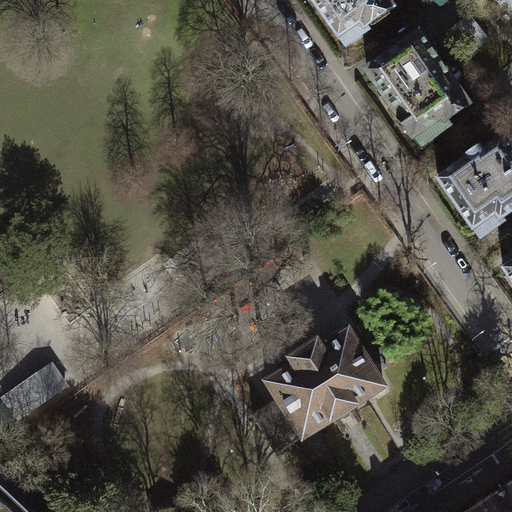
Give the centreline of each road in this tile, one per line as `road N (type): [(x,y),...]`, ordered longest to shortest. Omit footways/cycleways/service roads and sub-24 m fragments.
road 1 (residential): [(263,0),(511,353)]
road 2 (tertiary): [(511,423),(384,511)]
